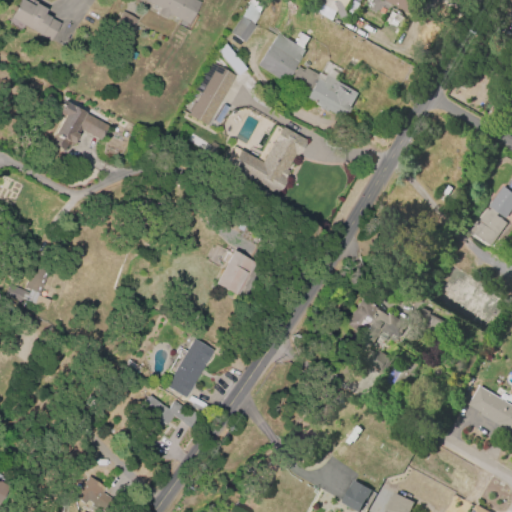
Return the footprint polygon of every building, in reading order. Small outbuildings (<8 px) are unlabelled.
[(59,23),(49,40),(7,17),(15,0),(20,0),(31,6),(33,2),(44,9),(42,13),(59,23)] [(195,0),(199,2),(186,25),(166,13),(163,17),(156,13),(158,8),(143,0),(195,0)] [(248,0),(253,0),(263,6),(251,25),(253,26),(243,42),(229,33),(248,0)] [(348,0),(343,9),(347,17),(340,20),(336,11),(330,21),(316,13),(322,0),(348,0)] [(385,0),(415,0),(408,12),(385,0)] [(121,11),(135,19),(124,39),(110,31),(121,11)] [(396,34),(382,25),(390,12),(394,14),(394,13),(405,19),(396,34)] [(303,51),(283,83),(256,65),(276,33),(294,44),(301,33),(308,38),(301,49),(303,51)] [(185,115),(198,94),(191,90),(208,61),(233,76),(203,126),(185,115)] [(326,75),(357,93),(342,119),(325,109),(323,111),(317,108),(318,105),(284,86),(296,65),(302,69),(303,67),(318,75),(315,79),(322,82),(326,75)] [(63,151),(49,143),(54,133),(53,133),(63,115),(56,111),(62,102),(105,126),(97,139),(79,129),(71,144),(68,142),(63,151)] [(279,126),(304,140),(296,156),(293,155),(284,170),(286,171),(281,181),(282,182),(273,200),(224,173),(237,148),(260,161),(279,126)] [(505,223),(489,246),(467,231),(473,222),(477,225),(479,222),(478,221),(486,209),(487,210),(489,207),(488,206),(501,186),(511,193),(511,207),(504,219),(496,213),(495,216),(505,223)] [(212,283),(230,250),(254,263),(249,274),(247,273),(235,296),(212,283)] [(23,287),(36,258),(50,264),(37,295),(48,300),(44,309),(19,298),(17,303),(3,296),(8,283),(29,292),(30,290),(23,287)] [(381,374),(360,360),(366,351),(354,343),(359,334),(344,324),(361,298),(387,316),(389,314),(405,325),(394,341),(386,336),(383,341),(377,337),(368,350),(374,354),(376,350),(391,360),(381,374)] [(443,322),(435,338),(419,330),(422,325),(414,321),(421,307),(428,311),(426,314),(443,322)] [(163,386),(191,338),(211,350),(183,398),(163,386)] [(511,434),(466,406),(479,386),(511,407),(511,434)] [(171,415),(164,424),(161,422),(156,429),(144,421),(148,415),(138,407),(146,395),(165,409),(171,400),(195,416),(188,427),(171,415)] [(86,476),(103,488),(100,492),(112,500),(103,511),(97,508),(96,511),(88,506),(90,503),(85,500),(82,504),(72,497),(86,476)] [(359,511),(370,489),(351,481),(340,504),(357,511),(359,511)] [(382,511),(392,493),(412,503),(407,511),(382,511)]
